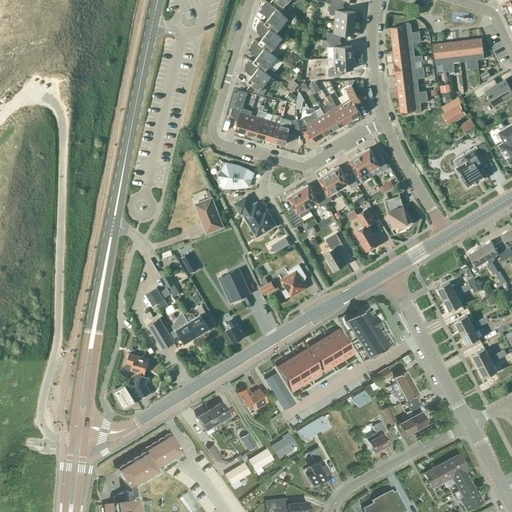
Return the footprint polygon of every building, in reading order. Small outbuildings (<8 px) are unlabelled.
[(270,16),(264,23),(276,33),(276,32),(288,18),(266,0),(264,3),(263,4),(263,5),(262,6),(262,7),(262,8),(263,9),(263,10),(264,11),(264,12),(265,12),(270,16)] [(335,14),(335,21),(354,23),(355,15),(354,15),(354,11),(342,10),(343,4),(331,2),(329,9),(329,14),(335,14)] [(264,23),(260,19),(258,22),(257,23),(257,24),(257,25),(257,26),(257,27),(257,28),(257,29),(258,30),(258,31),(259,31),(264,35),(259,42),(258,42),(270,52),(282,37),(276,32),(276,33),(264,23)] [(352,32),(356,31),(354,23),(335,21),(334,32),(327,32),(327,39),(340,39),(340,33),(352,35),(352,32)] [(390,28),(392,39),(420,36),(419,32),(419,30),(412,31),(411,24),(410,23),(410,22),(409,22),(408,22),(407,22),(406,22),(405,23),(405,24),(404,24),(404,25),(390,27),(390,28)] [(427,31),(419,32),(420,36),(392,39),(393,51),(414,49),(413,42),(424,41),(423,36),(427,35),(427,31)] [(481,38),(469,39),(473,67),(478,67),(477,59),(484,58),(482,37),(481,38)] [(270,52),(258,42),(259,42),(254,39),(252,41),(252,42),(251,43),(251,44),(251,45),(251,46),(251,47),(251,48),(252,49),(252,50),(253,50),(253,51),(258,55),(253,61),(253,62),(265,71),(276,56),(270,52)] [(340,45),(340,39),(327,39),(322,39),(322,47),(327,47),(333,46),(334,57),(354,57),(353,49),(352,45),(340,45)] [(457,41),(460,61),(466,60),(467,68),(473,67),(469,39),(457,41)] [(453,62),(460,61),(457,41),(445,42),(449,70),(454,70),(453,62)] [(443,71),(449,70),(445,42),(434,43),(433,43),(436,64),(442,63),(443,71)] [(394,63),(415,61),(423,60),(422,54),(415,55),(414,49),(393,51),(394,63)] [(353,66),(357,64),(354,57),(334,57),(334,58),(330,59),(330,65),(328,65),(328,76),(341,75),(341,69),(353,68),(353,66)] [(259,91),(271,76),(265,71),(253,62),(253,61),(249,58),(247,61),(246,62),(246,63),(245,64),(245,66),(246,66),(246,67),(246,68),(247,69),(248,70),(253,74),(247,81),(259,91)] [(320,65),(320,58),(304,59),(302,71),(310,71),(310,66),(320,65)] [(395,76),(396,75),(424,72),(424,66),(416,67),(415,61),(394,63),(395,76)] [(487,70),(480,74),(483,80),(491,76),(487,70)] [(396,75),(397,87),(418,84),(417,78),(425,77),(424,72),(396,75)] [(478,97),(486,92),(494,106),(511,94),(511,90),(505,80),(491,88),(488,82),(474,90),(478,97)] [(294,81),(288,88),(293,91),(298,85),(294,81)] [(319,89),(315,82),(308,86),(312,93),(319,89)] [(419,91),(418,84),(397,87),(399,99),(427,95),(426,90),(419,91)] [(347,92),(338,97),(342,103),(352,120),(359,118),(358,115),(361,113),(355,103),(360,100),(351,85),(345,89),(347,92)] [(240,90),(237,100),(243,102),(246,92),(240,90)] [(296,97),(290,92),(287,97),(292,102),(296,97)] [(400,111),(415,109),(415,110),(415,111),(415,112),(416,112),(417,113),(418,113),(419,113),(419,112),(420,112),(421,111),(421,110),(421,109),(420,102),(428,101),(427,95),(399,99),(400,111)] [(252,111),(242,108),(243,102),(237,100),(232,116),(238,117),(235,129),(238,130),(238,134),(245,133),(251,114),(252,111)] [(346,122),(347,123),(352,120),(342,103),(337,106),(333,100),(329,102),(343,124),(346,122)] [(339,126),(343,124),(329,102),(326,104),(329,110),(324,113),(334,130),(340,127),(339,126)] [(459,103),(442,113),(448,124),(465,113),(459,103)] [(257,116),(251,114),(245,133),(251,135),(251,134),(255,135),(263,110),(259,109),(257,116)] [(259,137),(265,139),(270,120),(265,118),(267,111),(263,110),(255,135),(259,136),(259,137)] [(312,112),(312,113),(315,119),(325,135),(328,133),(329,134),(334,130),(324,113),(319,116),(315,110),(312,112)] [(271,141),(271,140),(275,141),(280,123),(282,116),(272,113),(270,120),(265,139),(271,141)] [(302,132),(309,128),(316,140),(325,135),(315,119),(312,113),(304,118),(298,119),(299,132),(302,132)] [(290,126),(280,123),(275,141),(285,144),(289,130),(296,132),(299,132),(298,119),(291,120),(290,126)] [(511,124),(499,132),(504,142),(499,145),(501,149),(501,150),(500,151),(500,152),(500,153),(500,154),(500,155),(501,156),(501,157),(502,158),(503,159),(504,159),(505,159),(506,159),(508,159),(510,163),(511,162),(511,124)] [(484,142),(478,145),(483,153),(489,149),(484,142)] [(458,166),(456,167),(459,173),(467,186),(487,175),(482,168),(481,165),(486,162),(476,146),(477,148),(464,156),(467,161),(458,166)] [(359,152),(369,171),(372,175),(388,166),(381,155),(376,159),(370,148),(365,150),(365,149),(359,152)] [(360,176),(369,171),(359,152),(353,156),(353,157),(349,160),(356,171),(351,174),(357,185),(363,181),(360,176)] [(219,174),(223,187),(236,188),(249,186),(253,171),(238,165),(226,163),(219,174)] [(334,167),(328,171),(339,189),(348,183),(351,188),(357,185),(351,174),(345,177),(339,166),(335,168),(334,167)] [(325,189),(320,192),(326,203),(332,199),(329,194),(339,189),(328,171),(322,174),(323,175),(319,178),(325,189)] [(318,201),(321,206),(326,203),(320,192),(315,195),(308,184),(304,186),(303,185),(297,189),(308,207),(318,201)] [(311,211),(308,207),(297,189),(291,192),(292,194),(288,196),(294,207),(287,211),(296,226),(304,222),(301,217),(311,211)] [(400,195),(385,200),(391,221),(388,223),(394,232),(395,234),(397,232),(413,222),(407,211),(405,212),(400,195)] [(270,216),(269,216),(268,216),(265,212),(263,213),(259,206),(258,205),(257,204),(256,204),(255,204),(254,204),(253,204),(252,205),(247,196),(235,203),(240,213),(243,212),(252,227),(253,228),(253,227),(254,227),(257,233),(264,229),(264,230),(265,230),(266,230),(272,226),(273,226),(273,225),(274,225),(274,224),(274,223),(274,222),(273,221),(271,217),(270,216)] [(195,204),(206,232),(206,233),(223,227),(212,197),(195,204)] [(355,231),(355,232),(366,251),(379,243),(368,224),(375,220),(368,208),(357,214),(358,216),(364,226),(355,231)] [(354,210),(347,214),(351,220),(358,216),(357,214),(354,210)] [(313,226),(301,233),(304,239),(316,232),(313,226)] [(511,227),(511,228),(501,234),(504,239),(499,242),(507,257),(511,254),(511,251),(509,246),(511,243),(511,227)] [(332,249),(324,254),(334,270),(347,262),(338,248),(343,245),(336,233),(326,239),(332,249)] [(285,237),(272,244),(275,251),(288,243),(285,237)] [(507,257),(499,242),(494,245),(491,240),(480,247),(487,259),(489,262),(491,261),(492,261),(495,260),(492,256),(498,253),(502,260),(507,257)] [(487,259),(480,247),(469,253),(476,266),(487,259)] [(188,252),(181,257),(191,273),(198,269),(188,252)] [(495,266),(492,261),(491,261),(489,262),(486,264),(490,269),(495,266)] [(286,297),(290,294),(291,296),(306,287),(301,279),(306,276),(299,264),(287,271),(289,275),(281,279),(287,288),(282,291),(286,297)] [(498,271),(495,266),(490,269),(493,275),(495,273),(498,271)] [(164,268),(158,271),(173,297),(179,293),(164,268)] [(240,270),(223,277),(234,301),(250,294),(240,270)] [(473,276),(467,279),(471,285),(476,282),(473,276)] [(261,287),(262,289),(265,293),(274,287),(271,281),(261,287)] [(450,281),(437,288),(443,299),(456,293),(459,291),(460,291),(458,288),(456,285),(453,287),(450,281)] [(479,281),(471,285),(473,289),(481,285),(479,281)] [(469,282),(464,285),(466,291),(472,288),(469,282)] [(463,286),(458,288),(460,291),(459,291),(461,294),(466,291),(464,285),(463,286)] [(157,287),(145,294),(152,305),(158,302),(161,308),(167,304),(164,298),(157,287)] [(167,288),(161,291),(164,297),(170,294),(167,288)] [(456,293),(443,299),(450,311),(462,304),(458,297),(462,295),(461,294),(459,291),(456,293)] [(193,313),(187,312),(184,314),(197,336),(209,328),(203,317),(207,315),(202,305),(197,309),(200,313),(195,316),(193,313)] [(367,307),(356,314),(361,323),(373,316),(367,307)] [(172,326),(174,329),(176,328),(179,334),(185,343),(197,336),(184,314),(182,311),(179,313),(172,326)] [(356,314),(344,321),(350,330),(361,323),(356,314)] [(474,326),(473,326),(468,315),(455,322),(462,333),(474,326)] [(373,316),(361,323),(367,332),(378,326),(373,316)] [(176,328),(174,329),(169,332),(160,317),(147,325),(162,349),(175,341),(173,338),(179,334),(176,328)] [(231,326),(226,330),(233,342),(244,336),(237,323),(236,323),(233,317),(228,320),(231,326)] [(500,333),(511,327),(508,321),(497,327),(500,333)] [(361,323),(350,330),(356,339),(367,332),(361,323)] [(480,338),(476,331),(480,329),(479,327),(478,327),(477,324),(473,326),(474,326),(462,333),(468,344),(480,338)] [(378,326),(367,332),(373,342),(384,335),(378,326)] [(337,331),(327,336),(334,348),(344,342),(337,331)] [(367,332),(356,339),(361,349),(373,342),(367,332)] [(384,335),(373,342),(379,351),(390,344),(384,335)] [(327,336),(318,342),(325,353),(334,348),(327,336)] [(318,342),(308,348),(315,359),(325,353),(318,342)] [(344,342),(334,348),(341,359),(351,353),(344,342)] [(373,342),(361,349),(367,358),(379,351),(373,342)] [(334,348),(325,353),(332,365),(341,359),(334,348)] [(495,357),(494,354),(492,351),(488,354),(485,348),(473,355),(479,366),(495,357)] [(304,351),(294,357),(301,368),(311,362),(304,351)] [(129,353),(124,368),(131,370),(139,372),(135,384),(143,397),(150,392),(145,383),(147,377),(143,376),(144,373),(144,374),(148,358),(129,353)] [(325,353),(315,359),(322,371),(332,365),(325,353)] [(294,357),(285,362),(292,374),(301,368),(294,357)] [(497,371),(494,364),(498,362),(497,360),(495,357),(479,366),(485,377),(497,371)] [(285,362),(275,368),(282,379),(292,374),(285,362)] [(311,362),(301,368),(308,379),(318,373),(311,362)] [(301,368),(292,374),(299,385),(308,379),(301,368)] [(385,368),(370,377),(375,385),(390,376),(385,368)] [(394,383),(390,385),(392,389),(393,391),(409,383),(403,371),(391,378),(394,383)] [(292,374),(282,379),(289,391),(299,385),(292,374)] [(393,392),(392,392),(395,398),(400,395),(403,400),(415,395),(415,394),(409,383),(393,391),(393,392)] [(125,385),(114,392),(123,408),(135,401),(125,385)] [(242,386),(235,390),(236,393),(235,393),(247,413),(264,403),(256,389),(248,394),(244,388),(243,388),(242,386)] [(363,390),(350,398),(357,408),(369,401),(363,390)] [(415,395),(403,400),(409,411),(412,416),(418,413),(420,416),(425,414),(415,395)] [(219,403),(207,410),(215,424),(227,416),(219,403)] [(386,407),(381,410),(389,426),(395,423),(386,407)] [(209,427),(215,424),(207,410),(195,418),(206,436),(211,432),(209,427)] [(420,416),(418,413),(412,416),(409,411),(404,413),(405,415),(400,417),(402,421),(396,425),(402,437),(425,425),(420,416)] [(320,416),(308,423),(315,433),(326,427),(320,416)] [(374,433),(364,439),(366,442),(372,453),(386,445),(380,435),(385,432),(379,422),(370,426),(374,433)] [(308,423),(295,431),(298,435),(300,434),(303,440),(315,433),(308,423)] [(136,511),(135,499),(133,500),(131,485),(154,471),(153,469),(181,453),(169,433),(140,450),(141,452),(114,469),(126,488),(116,494),(117,502),(112,503),(104,504),(105,511),(136,511)] [(281,439),(270,446),(278,459),(292,450),(290,447),(294,445),(287,433),(280,437),(281,439)] [(246,435),(240,438),(247,450),(253,446),(246,435)] [(212,445),(205,449),(214,461),(220,457),(212,445)] [(311,474),(306,476),(311,485),(327,477),(318,461),(324,458),(317,446),(307,452),(313,463),(307,466),(311,474)] [(265,450),(247,461),(253,470),(271,459),(265,450)] [(422,473),(430,488),(450,477),(462,499),(459,500),(465,511),(482,502),(476,491),(473,492),(463,473),(467,471),(458,454),(422,473)] [(242,464),(224,475),(230,484),(248,473),(242,464)] [(378,500),(362,509),(363,511),(400,511),(404,510),(394,492),(391,493),(389,491),(377,497),(378,500)] [(286,505),(285,498),(263,500),(264,511),(305,511),(305,502),(286,505)]
